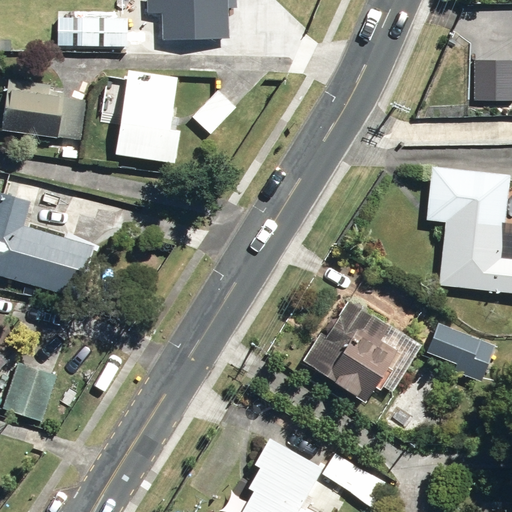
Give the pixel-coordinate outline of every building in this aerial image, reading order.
[(172,14),(173,40),(231,38),(229,0),(150,0),(151,14),(172,14)] [(262,0),(261,16),(302,19),(303,0),(262,0)] [(40,18),(14,16),(11,39),(0,37),(0,52),(14,54),(15,45),(37,48),(40,18)] [(67,48),(83,48),(83,45),(102,46),(102,18),(83,18),(84,26),(68,26),(67,48)] [(106,18),(107,46),(130,46),(130,19),(106,18)] [(135,26),(130,46),(162,53),(166,32),(135,26)] [(121,154),(182,164),(187,130),(175,128),(183,78),(134,71),(121,154)] [(7,130),(86,140),(91,99),(68,97),(69,92),(55,90),(56,84),(13,79),(7,130)] [(237,108),(220,89),(193,115),(210,133),(237,108)] [(64,158),(81,160),(82,151),(65,149),(64,158)] [(444,285),(511,291),(511,258),(507,258),(511,208),(511,187),(436,179),(431,219),(450,220),(444,285)] [(0,191),(0,274),(84,298),(100,245),(29,225),(36,201),(0,191)] [(307,360),(371,401),(386,385),(397,392),(427,344),(394,323),(393,325),(353,300),(342,318),(336,314),(307,360)] [(457,370),(485,381),(499,345),(443,323),(432,353),(460,363),(457,370)] [(0,370),(11,362),(0,348),(0,370)] [(5,407),(45,421),(60,375),(20,361),(5,407)] [(396,401),(381,419),(402,436),(417,417),(396,401)] [(245,511),(316,511),(308,507),(325,475),(355,492),(367,469),(338,452),(330,467),(274,436),(259,463),(265,467),(253,488),(257,490),(245,511)] [(361,499),(375,506),(388,481),(374,474),(361,499)]
